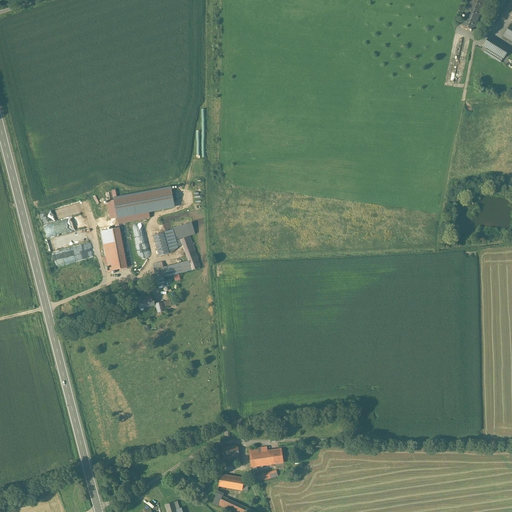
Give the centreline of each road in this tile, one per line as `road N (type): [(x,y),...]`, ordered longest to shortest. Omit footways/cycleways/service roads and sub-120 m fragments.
road 1 (primary): [(99,511),(0,127)]
road 2 (track): [(436,254),(462,101)]
